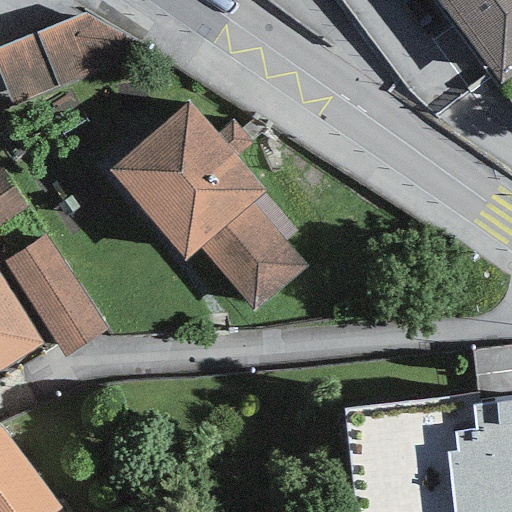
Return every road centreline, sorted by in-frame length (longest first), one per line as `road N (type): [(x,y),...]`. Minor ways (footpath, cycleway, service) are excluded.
road 1 (residential): [(0,388),(65,366),(511,322)]
road 2 (tertiary): [(197,0),(511,221)]
